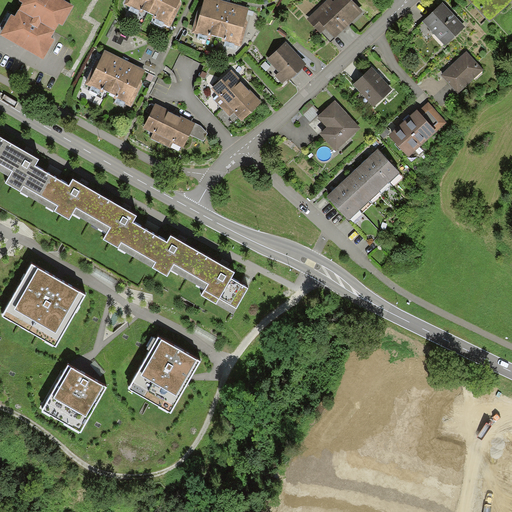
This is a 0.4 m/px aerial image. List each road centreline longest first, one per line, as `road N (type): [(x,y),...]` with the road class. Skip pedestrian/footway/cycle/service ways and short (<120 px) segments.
road 1 (primary): [(195,210),(511,370)]
road 2 (residential): [(195,210),(239,149),(408,0)]
road 3 (track): [(212,177),(143,155),(0,77)]
road 4 (primary): [(0,101),(195,210)]
